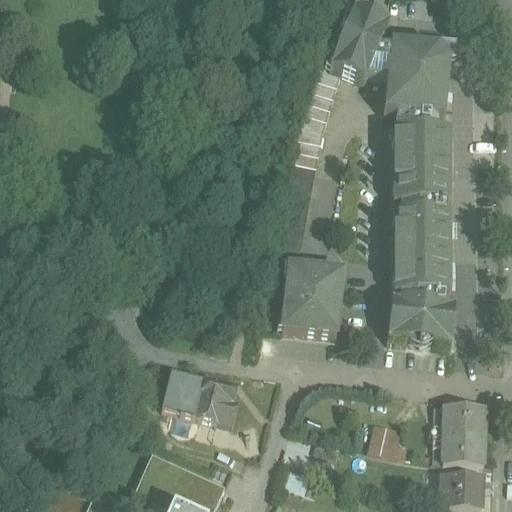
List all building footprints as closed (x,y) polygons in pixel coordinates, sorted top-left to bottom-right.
[(389,32),(354,18),(329,77),(365,92),(367,86),(379,56),(389,32)] [(438,59),(389,55),(389,57),(379,56),(367,86),(386,88),(383,124),(396,126),(394,140),(392,140),(392,177),(450,177),(450,140),(436,140),(437,129),(444,130),(449,72),(438,59)] [(292,56),(284,57),(284,63),(289,69),(290,83),(285,89),(285,94),(293,94),(292,56)] [(316,175),(293,171),(290,182),(314,187),(316,175)] [(450,177),(392,177),(392,213),(399,213),(446,213),(450,213),(450,177)] [(314,187),(290,182),(288,194),(311,199),(314,187)] [(311,199),(288,194),(285,206),(309,210),(311,199)] [(309,210),(285,206),(283,218),(307,222),(309,210)] [(446,213),(399,213),(399,223),(446,222),(446,213)] [(307,222),(283,218),(281,230),(305,234),(307,222)] [(240,221),(218,323),(241,328),(262,226),(240,221)] [(399,223),(392,223),(392,267),(450,267),(450,222),(446,222),(399,223)] [(305,234),(281,230),(279,241),(303,245),(305,234)] [(303,245),(279,241),(277,253),(301,257),(303,245)] [(301,257),(277,253),(275,265),(299,269),(301,257)] [(450,267),(392,267),(392,303),(399,303),(447,303),(450,303),(450,267)] [(342,281),(288,275),(282,339),(335,345),(342,281)] [(447,303),(399,303),(398,310),(446,315),(447,303)] [(398,310),(391,310),(387,350),(450,357),(450,316),(398,310)] [(158,387),(111,377),(107,399),(154,408),(158,387)] [(205,394),(171,385),(162,419),(182,424),(188,402),(202,406),(205,394)] [(236,398),(206,390),(205,394),(202,406),(188,402),(182,424),(232,437),(238,416),(231,414),(236,398)] [(481,417),(444,417),(443,435),(433,435),(433,455),(444,455),(443,473),(480,475),(481,417)] [(396,437),(374,432),(368,461),(390,466),(392,453),(396,437)] [(337,458),(316,452),(313,463),(334,469),(337,458)] [(405,456),(392,453),(390,466),(402,469),(405,456)] [(216,511),(224,496),(150,463),(131,505),(146,511),(216,511)] [(309,482),(286,475),(280,495),(303,502),(309,482)] [(479,511),(480,486),(441,485),(441,502),(446,503),(446,511),(479,511)]
